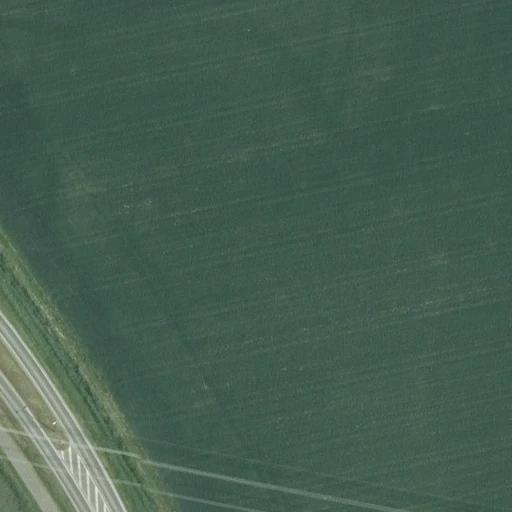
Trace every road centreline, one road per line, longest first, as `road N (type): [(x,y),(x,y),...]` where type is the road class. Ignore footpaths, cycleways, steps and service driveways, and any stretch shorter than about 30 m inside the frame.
road 1 (secondary): [(115,511),(84,450),(0,325)]
road 2 (secondary): [(0,391),(81,511)]
